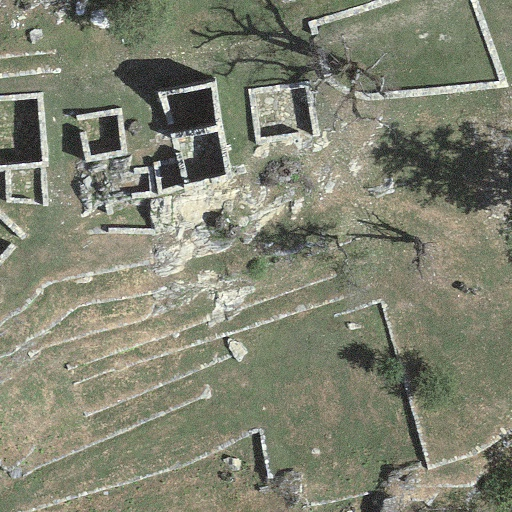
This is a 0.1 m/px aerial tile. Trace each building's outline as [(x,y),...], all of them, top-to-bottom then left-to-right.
[(210,88),(156,101),(166,144),(220,131),(210,88)] [(39,95),(0,98),(0,167),(44,164),(39,95)] [(118,114),(80,121),(87,164),(125,158),(118,114)] [(150,188),(104,195),(110,234),(154,233),(150,188)] [(0,262),(24,237),(0,215),(0,262)]
